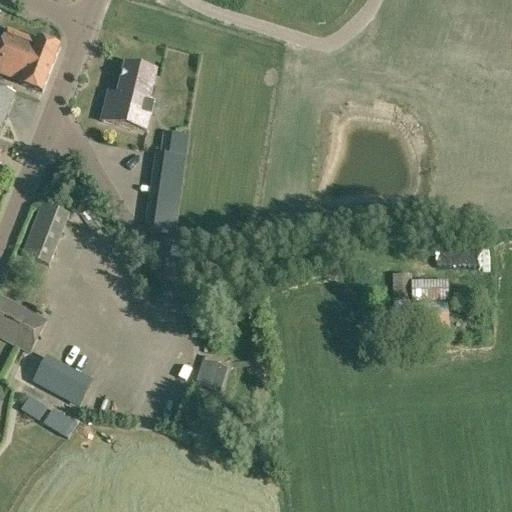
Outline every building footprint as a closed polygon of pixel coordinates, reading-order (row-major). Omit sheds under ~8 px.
[(0,48),(0,75),(20,83),(21,84),(20,86),(43,95),(60,48),(38,40),(37,43),(7,31),(0,48)] [(150,104),(157,74),(125,66),(118,96),(108,94),(101,124),(147,135),(154,105),(150,104)] [(0,134),(16,95),(0,88),(0,134)] [(185,161),(187,140),(165,136),(163,157),(158,156),(155,172),(146,231),(174,234),(182,176),(185,161)] [(46,266),(65,220),(40,211),(22,256),(46,266)] [(488,250),(464,253),(465,263),(489,260),(488,250)] [(412,286),(412,278),(394,278),(395,304),(395,333),(448,332),(448,304),(448,286),(412,286)] [(0,341),(30,357),(48,322),(0,296),(0,341)] [(469,321),(466,331),(480,336),(484,326),(469,321)] [(80,410),(94,384),(46,358),(32,385),(80,410)] [(219,397),(227,371),(206,364),(198,390),(219,397)] [(100,401),(114,373),(104,368),(90,396),(100,401)] [(116,378),(106,404),(115,408),(126,382),(116,378)] [(39,424),(48,410),(29,399),(21,413),(39,424)] [(78,417),(57,404),(43,427),(65,440),(74,425),(77,427),(79,424),(75,421),(78,417)]
